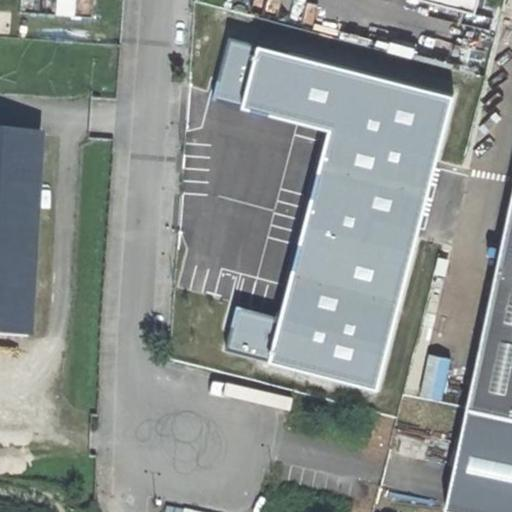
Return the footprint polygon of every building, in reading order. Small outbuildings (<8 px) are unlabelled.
[(56,0),(56,17),(75,18),(76,0),(56,0)] [(477,0),(429,0),(475,12),(477,0)] [(225,353),(378,392),(455,96),(229,38),(213,102),(329,131),(280,320),(237,308),(225,353)] [(0,335),(30,337),(41,136),(0,133),(0,335)] [(511,204),(469,407),(511,416),(511,204)] [(443,397),(453,355),(433,350),(423,393),(443,397)] [(511,511),(511,416),(469,407),(447,511),(511,511)]
